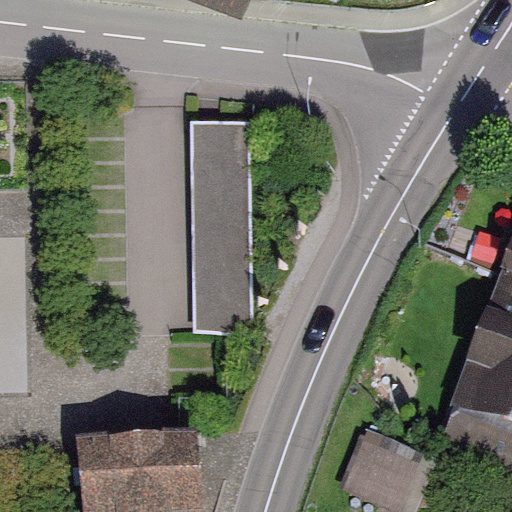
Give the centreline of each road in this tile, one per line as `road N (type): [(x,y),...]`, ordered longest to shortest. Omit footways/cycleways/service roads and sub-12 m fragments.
road 1 (tertiary): [(0,22),(336,62),(383,73),(457,108)]
road 2 (tertiary): [(267,511),(340,319),(457,108)]
